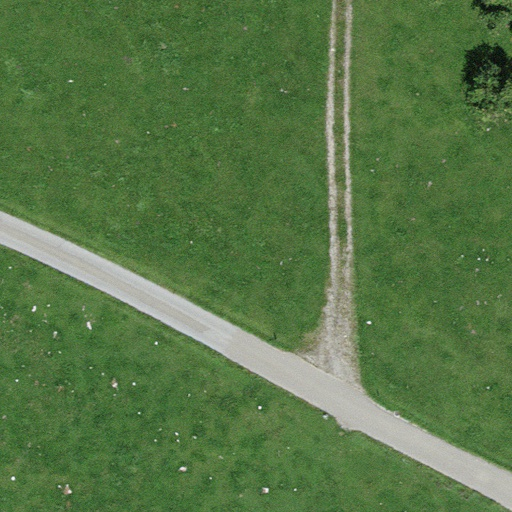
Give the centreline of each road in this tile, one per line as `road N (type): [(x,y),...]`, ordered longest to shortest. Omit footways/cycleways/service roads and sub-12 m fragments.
road 1 (unclassified): [(0,227),(511,496)]
road 2 (track): [(343,0),(335,400)]
